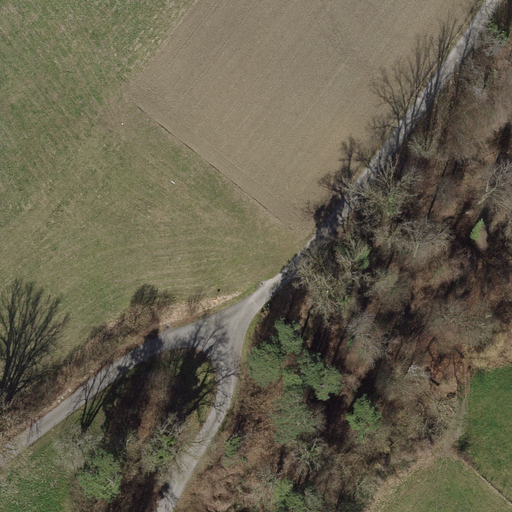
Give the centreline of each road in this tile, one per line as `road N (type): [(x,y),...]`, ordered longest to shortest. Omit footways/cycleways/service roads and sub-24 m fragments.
road 1 (track): [(487,0),(318,243),(210,347)]
road 2 (unclassified): [(167,511),(227,387),(225,365),(201,336),(182,334),(141,354),(0,457)]
